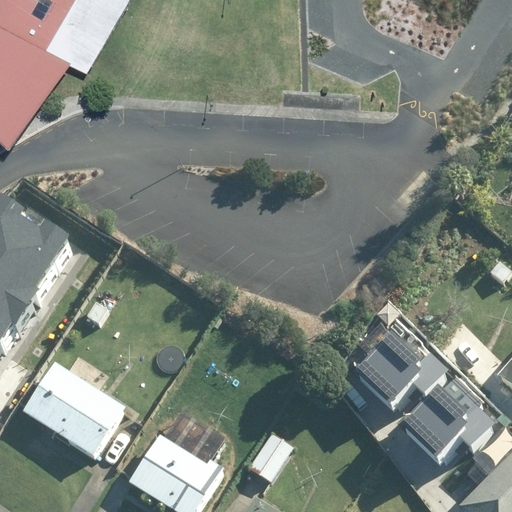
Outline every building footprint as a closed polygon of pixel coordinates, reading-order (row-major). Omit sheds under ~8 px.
[(0,135),(17,150),(109,0),(11,0),(0,18),(0,135)] [(443,181),(416,155),(385,188),(412,214),(443,181)] [(0,358),(6,349),(9,352),(76,248),(9,205),(0,218),(0,358)] [(511,286),(511,271),(501,263),(488,280),(506,294),(511,286)] [(112,316),(92,304),(81,323),(100,335),(112,316)] [(223,317),(206,306),(183,342),(200,353),(223,317)] [(416,342),(389,319),(358,355),(394,386),(416,342)] [(511,390),(511,364),(499,378),(511,390)] [(127,415),(53,369),(21,420),(95,466),(127,415)] [(479,400),(434,371),(403,406),(438,436),(479,400)] [(296,453),(272,438),(250,472),(274,488),(296,453)] [(200,511),(221,480),(158,440),(126,490),(161,511),(200,511)] [(511,511),(511,451),(504,444),(479,470),(491,481),(462,511),(511,511)] [(276,511),(262,502),(254,511),(276,511)]
